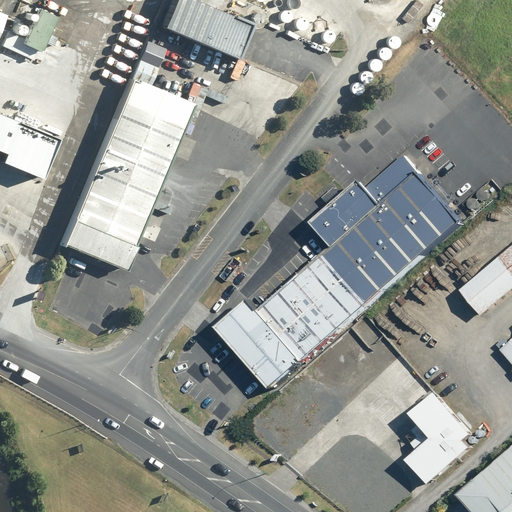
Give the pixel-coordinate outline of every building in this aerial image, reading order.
[(162,0),(154,18),(229,50),(244,14),(225,6),(224,8),(205,0),(162,0)] [(29,5),(12,39),(31,48),(47,13),(29,5)] [(125,73),(56,238),(118,264),(128,240),(125,239),(184,98),(125,73)] [(285,82),(269,102),(277,108),(293,88),(285,82)] [(0,108),(0,154),(31,167),(47,128),(0,108)] [(250,298),(218,325),(269,383),(457,220),(399,154),(363,185),(359,180),(339,197),(330,186),(319,196),(328,207),(313,220),(333,243),(259,308),(250,298)] [(511,252),(468,289),(489,314),(511,295),(511,252)] [(482,313),(473,318),(476,323),(485,318),(482,313)] [(412,425),(398,437),(433,477),(446,466),(449,469),(480,442),(472,433),(480,426),(464,408),(456,414),(442,398),(412,424),(412,425)] [(404,470),(378,449),(371,457),(358,446),(340,468),(352,477),(346,484),(350,487),(340,500),(354,511),(364,511),(375,499),(388,509),(410,483),(400,475),(404,470)] [(511,511),(511,448),(456,498),(468,511),(511,511)]
